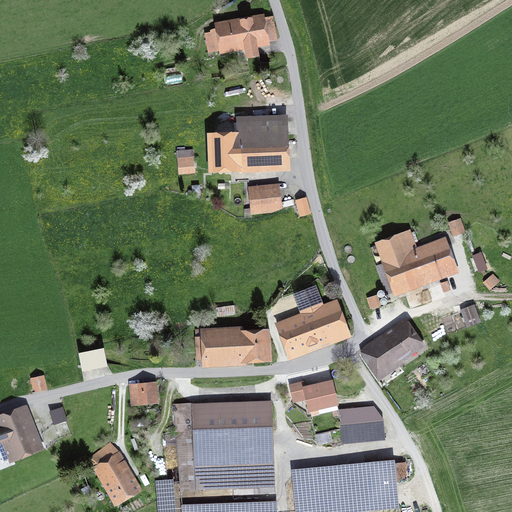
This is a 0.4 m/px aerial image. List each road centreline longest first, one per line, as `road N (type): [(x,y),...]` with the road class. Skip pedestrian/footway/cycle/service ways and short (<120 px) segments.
road 1 (unclassified): [(59,394),(130,378),(296,370),(365,341),(319,223),(274,0)]
road 2 (track): [(344,351),(416,456),(436,511)]
road 3 (track): [(481,300),(416,313),(365,341)]
